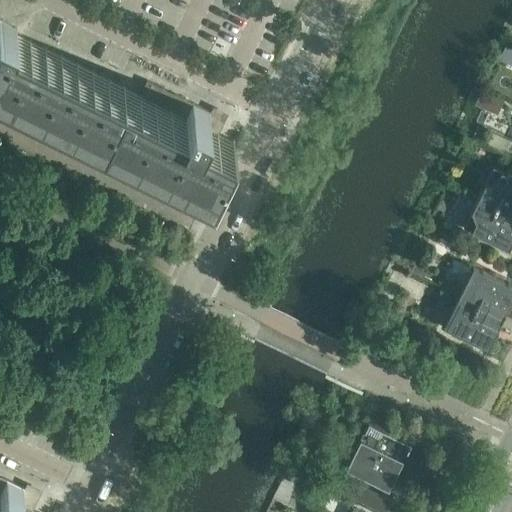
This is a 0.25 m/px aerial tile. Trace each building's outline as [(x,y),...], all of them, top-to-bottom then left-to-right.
[(225,118),(211,111),(147,80),(140,94),(15,33),(17,28),(0,19),(0,107),(202,207),(212,186),(235,140),(233,139),(233,140),(218,133),(225,118)] [(511,212),(511,175),(493,166),(478,196),(511,212)] [(509,248),(511,241),(511,212),(478,196),(464,226),(509,248)] [(463,284),(471,266),(456,259),(448,276),(463,284)] [(503,317),(511,300),(511,284),(473,265),(458,295),(503,317)] [(489,347),(503,317),(458,295),(443,325),(489,347)] [(388,487),(411,441),(368,420),(346,466),(388,487)] [(39,495),(25,488),(0,475),(0,511),(37,511),(32,510),(39,495)] [(363,482),(356,497),(388,511),(395,495),(363,482)]
